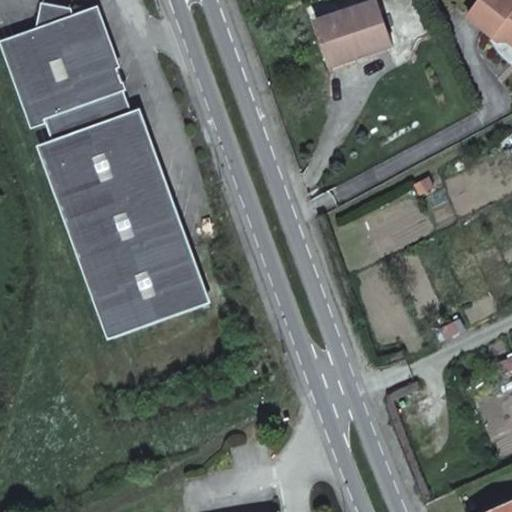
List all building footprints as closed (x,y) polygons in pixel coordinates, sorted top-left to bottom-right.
[(511,0),(482,0),(468,18),(493,38),(496,33),(499,35),(509,43),(511,45),(511,0)] [(357,58),(392,46),(377,2),(316,23),(330,62),(355,53),(357,58)] [(44,150),(112,340),(207,306),(139,116),(134,118),(125,121),(116,96),(125,93),(97,14),(75,22),(72,12),(44,7),(38,35),(6,46),(35,126),(45,122),(54,147),(44,150)] [(509,43),(499,35),(496,33),(493,38),(500,43),(509,43)] [(355,53),(330,62),(331,67),(357,58),(355,53)] [(116,96),(125,121),(134,118),(125,93),(116,96)] [(420,195),(435,188),(429,177),(415,184),(420,195)] [(440,332),(455,324),(451,315),(435,323),(440,332)] [(506,375),(511,372),(511,361),(502,366),(506,375)]
